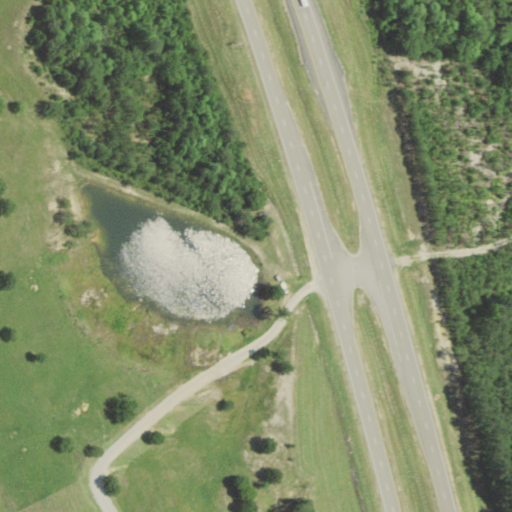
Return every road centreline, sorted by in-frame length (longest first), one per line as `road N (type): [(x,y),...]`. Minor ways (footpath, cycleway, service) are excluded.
road 1 (trunk): [(215,0),(359,416),(384,511)]
road 2 (trunk): [(435,511),(373,277),(269,0)]
road 3 (track): [(373,277),(511,239)]
